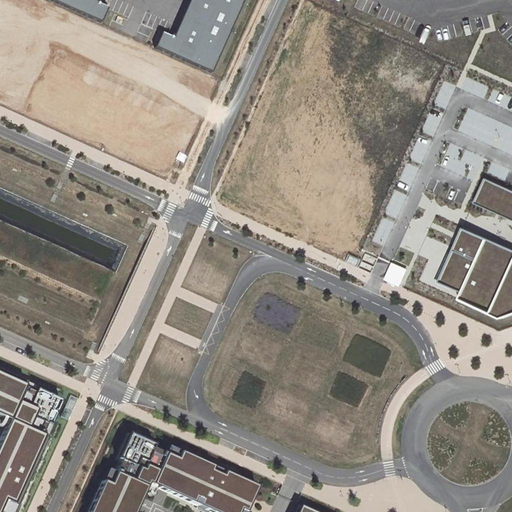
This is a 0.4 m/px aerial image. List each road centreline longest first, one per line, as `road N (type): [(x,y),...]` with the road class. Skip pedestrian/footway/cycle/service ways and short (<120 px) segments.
road 1 (unclassified): [(184,214),(282,0)]
road 2 (unclassified): [(449,394),(410,323),(283,258)]
road 3 (unclassified): [(283,258),(245,274),(194,383),(198,403),(222,428)]
road 4 (unclassified): [(222,428),(331,477),(421,466)]
road 5 (unclassified): [(184,214),(0,126)]
road 6 (unclassified): [(111,381),(184,214)]
road 7 (unclassified): [(51,511),(111,381)]
road 8 (unclassified): [(0,331),(111,381)]
road 9 (unclassified): [(111,381),(222,428)]
